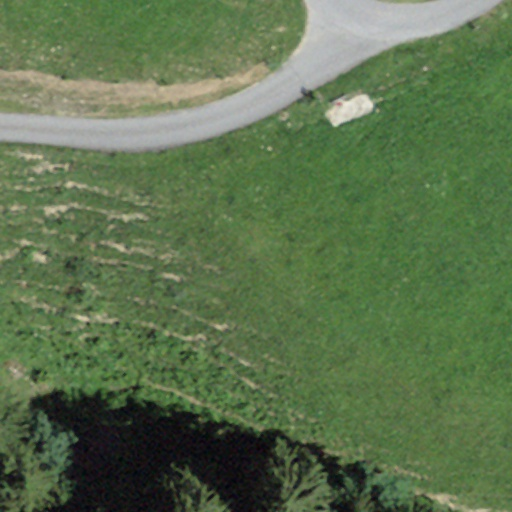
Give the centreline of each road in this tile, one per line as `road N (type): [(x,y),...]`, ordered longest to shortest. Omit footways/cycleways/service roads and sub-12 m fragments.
road 1 (unclassified): [(0,126),(138,135),(194,126),(287,86),(352,15)]
road 2 (unclassified): [(474,0),(402,20),(352,15)]
